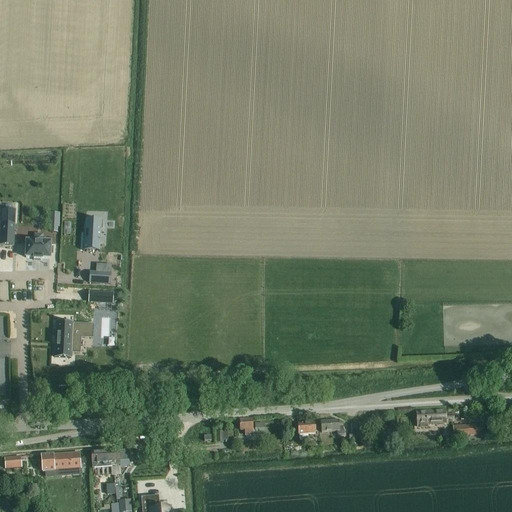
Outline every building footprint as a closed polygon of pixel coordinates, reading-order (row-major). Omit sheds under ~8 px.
[(16,211),(1,210),(0,226),(0,245),(14,246),(16,211)] [(48,227),(50,227),(50,232),(57,232),(57,227),(59,227),(60,214),(48,213),(48,227)] [(85,220),(84,251),(99,252),(101,221),(85,220)] [(27,242),(26,258),(33,258),(33,260),(42,260),(42,259),(50,259),(50,254),(52,254),(53,248),(50,248),(50,243),(43,243),(43,235),(35,235),(34,242),(27,242)] [(89,271),(89,284),(110,285),(112,265),(96,264),(96,272),(89,271)] [(89,292),(88,303),(113,304),(113,293),(89,292)] [(57,322),(55,357),(71,358),(71,353),(79,353),(80,337),(92,338),(93,326),(73,325),(73,323),(66,323),(66,322),(64,322),(64,323),(57,322)] [(107,378),(108,390),(120,389),(119,373),(112,373),(112,378),(107,378)] [(450,415),(445,415),(445,411),(417,413),(417,420),(416,420),(416,421),(417,421),(418,427),(428,427),(428,423),(446,422),(451,421),(450,415)] [(255,427),(253,427),(252,419),(240,420),(240,430),(245,430),(245,436),(264,435),(264,437),(270,437),(269,428),(264,429),(264,423),(255,423),(255,427)] [(322,433),(337,431),(337,435),(344,435),(343,426),(339,427),(339,420),(321,421),(322,433)] [(298,423),(299,441),(309,441),(308,435),(315,434),(315,422),(298,423)] [(359,433),(359,422),(351,422),(351,433),(359,433)] [(456,426),(453,426),(453,437),(456,437),(484,435),(483,424),(470,425),(456,426)] [(227,431),(216,432),(216,443),(224,442),(224,441),(228,441),(227,431)] [(119,451),(91,452),(92,470),(97,469),(97,477),(99,477),(99,469),(101,469),(102,476),(104,476),(103,469),(106,469),(106,476),(108,476),(108,468),(110,468),(111,477),(121,476),(120,468),(119,461),(129,461),(129,450),(119,451)] [(79,454),(42,457),(42,458),(43,472),(45,472),(80,469),(79,454)] [(21,457),(4,458),(5,470),(22,468),(21,457)] [(107,495),(115,494),(115,487),(114,484),(106,485),(107,495)] [(30,495),(17,495),(18,504),(31,503),(30,495)] [(169,511),(169,509),(160,510),(158,496),(141,497),(141,511),(169,511)] [(131,511),(131,500),(118,501),(118,511),(131,511)]
